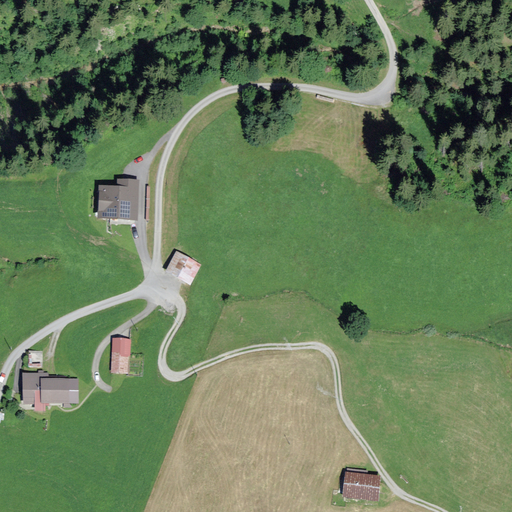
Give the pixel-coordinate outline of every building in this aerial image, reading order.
[(136,217),(138,184),(120,184),(119,193),(104,192),(103,216),(136,217)] [(184,279),(190,282),(198,267),(178,256),(170,272),(184,279)] [(130,343),(114,342),(113,373),(126,373),(127,355),(130,356),(130,353),(130,343)] [(43,402),(44,402),(43,381),(48,380),(48,378),(48,374),(43,374),(43,372),(39,372),(39,375),(24,375),(25,391),(27,391),(27,402),(36,402),(36,410),(43,410),(43,402)] [(48,380),(43,381),(44,402),(65,401),(65,407),(72,407),(72,403),(77,403),(76,380),(66,380),(66,377),(48,378),(48,380)] [(347,498),(376,501),(379,480),(367,478),(368,472),(348,470),(347,478),(349,478),(347,498)]
